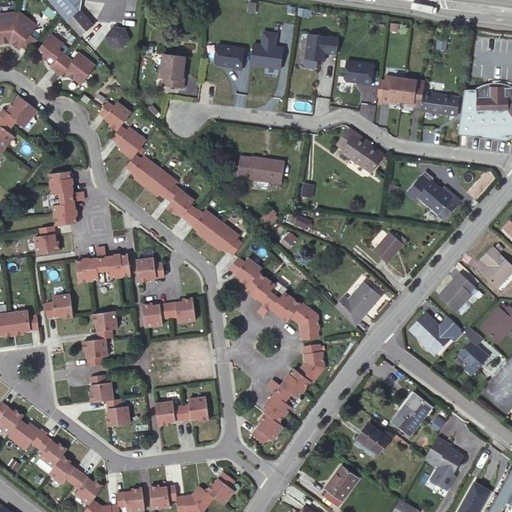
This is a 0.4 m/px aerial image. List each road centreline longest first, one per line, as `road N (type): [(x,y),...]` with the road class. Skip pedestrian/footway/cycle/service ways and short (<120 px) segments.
road 1 (residential): [(0,74),(13,71),(87,135),(100,188),(206,266),(232,450)]
road 2 (residential): [(183,118),(207,109),(308,124),(343,112),(392,144),(498,158),(511,169)]
road 3 (residential): [(232,450),(129,463),(42,402)]
road 4 (tertiary): [(511,181),(378,336)]
road 5 (tertiary): [(378,336),(273,481)]
road 6 (residential): [(378,336),(511,441)]
